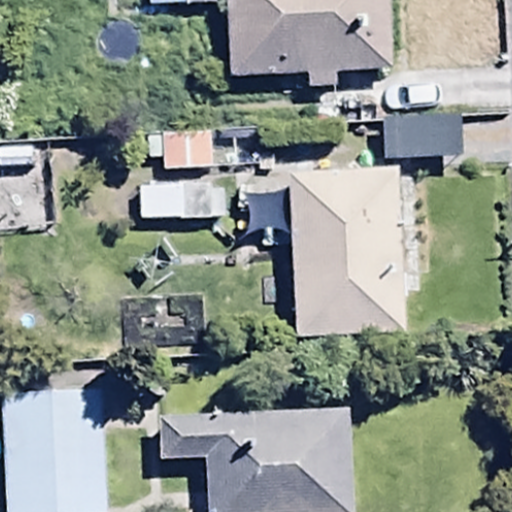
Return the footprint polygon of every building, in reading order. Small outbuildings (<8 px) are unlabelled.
[(214,0),(148,0),(149,12),(215,12),(214,0)] [(390,0),(229,0),(231,85),(307,83),(307,97),(341,96),(341,80),(392,79),(390,0)] [(210,142),(161,144),(162,180),(212,178),(210,142)] [(404,178),(290,182),(296,345),(409,341),(404,178)] [(209,197),(139,195),(139,204),(113,203),(113,223),(138,224),(138,230),(208,232),(209,197)] [(107,511),(105,402),(4,404),(6,511),(107,511)] [(354,511),(351,417),(161,424),(163,470),(207,468),(208,511),(354,511)]
